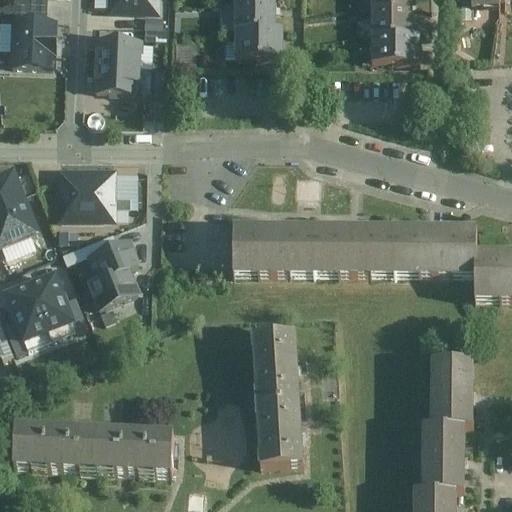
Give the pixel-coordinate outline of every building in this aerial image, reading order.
[(15,27),(49,29),(50,0),(35,0),(16,8),(15,27)] [(161,0),(111,0),(111,21),(161,22),(161,0)] [(276,0),(235,0),(235,10),(277,9),(276,0)] [(414,0),(372,0),(372,19),(414,19),(414,0)] [(500,3),(500,0),(473,0),(473,15),(501,14),(500,3)] [(277,9),(235,10),(235,36),(277,35),(277,9)] [(414,19),(372,19),(372,43),(415,43),(414,19)] [(49,29),(15,27),(14,75),(57,77),(58,29),(49,29)] [(285,66),(284,35),(277,35),(235,36),(236,67),(285,66)] [(415,43),(372,43),(372,72),(421,72),(420,43),(415,43)] [(144,48),(98,47),(97,74),(143,75),(144,48)] [(143,75),(97,74),(96,101),(142,102),(143,75)] [(17,174),(0,180),(0,218),(30,207),(17,174)] [(118,175),(62,175),(62,227),(118,227),(118,175)] [(30,207),(0,218),(0,256),(43,240),(30,207)] [(316,235),(235,235),(235,284),(316,284),(316,235)] [(396,235),(316,235),(316,284),(396,285),(396,235)] [(478,235),(396,235),(396,285),(478,286),(478,262),(478,235)] [(133,245),(90,262),(100,288),(134,274),(143,270),(133,245)] [(511,262),(478,262),(478,286),(477,310),(511,310),(511,262)] [(144,298),(134,274),(100,288),(92,290),(102,315),(144,298)] [(57,282),(33,292),(49,336),(74,327),(57,282)] [(33,292),(8,301),(25,345),(49,336),(33,292)] [(257,411),(300,408),(297,339),(253,340),(257,411)] [(432,434),(466,434),(473,434),(474,365),(432,364),(432,434)] [(257,411),(261,474),(304,471),(300,408),(257,411)] [(466,498),(466,434),(432,434),(423,434),(423,498),(456,498),(466,498)] [(15,436),(14,478),(93,481),(94,439),(15,436)] [(94,439),(93,481),(172,483),(173,441),(94,439)] [(455,511),(456,498),(423,498),(415,498),(415,511),(455,511)]
